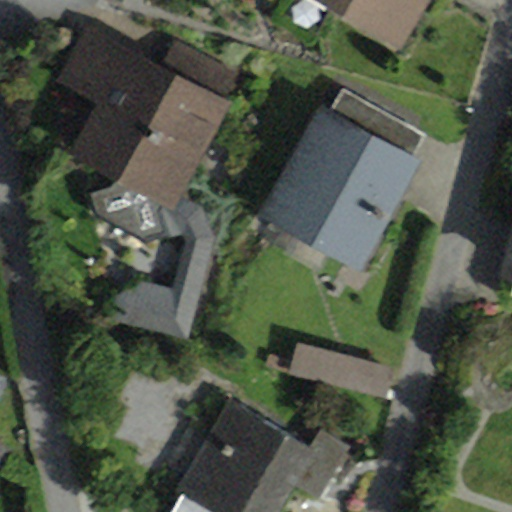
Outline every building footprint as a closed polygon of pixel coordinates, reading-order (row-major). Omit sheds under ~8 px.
[(336,0),(397,37),(419,0),(336,0)] [(65,80),(107,103),(132,57),(89,34),(65,80)] [(164,65),(185,76),(195,57),(174,46),(164,65)] [(209,239),(198,211),(171,197),(235,79),(195,57),(185,76),(164,65),(160,72),(132,57),(107,103),(82,150),(119,170),(111,185),(89,192),(96,214),(145,240),(185,229),(189,241),(175,295),(143,287),(120,297),(116,315),(184,334),(209,239)] [(391,197),(389,190),(372,181),(378,170),(385,169),(390,159),(390,153),(384,149),(398,124),(408,129),(409,126),(345,91),(278,208),(339,242),(332,253),(353,264),(391,197)] [(389,190),(391,197),(424,138),(408,129),(398,124),(384,149),(390,153),(390,159),(385,169),(378,170),(372,181),(389,190)] [(332,253),(339,242),(278,208),(272,219),(299,234),(283,264),(315,281),(332,253)] [(304,349),(298,374),(380,394),(386,370),(304,349)] [(0,377),(0,403),(11,381),(0,377)] [(276,511),(293,484),(310,494),(319,479),(329,485),(351,447),(322,431),(311,449),(234,403),(213,439),(223,445),(192,498),(181,492),(170,511),(276,511)] [(181,492),(192,498),(223,445),(213,439),(181,492)]
